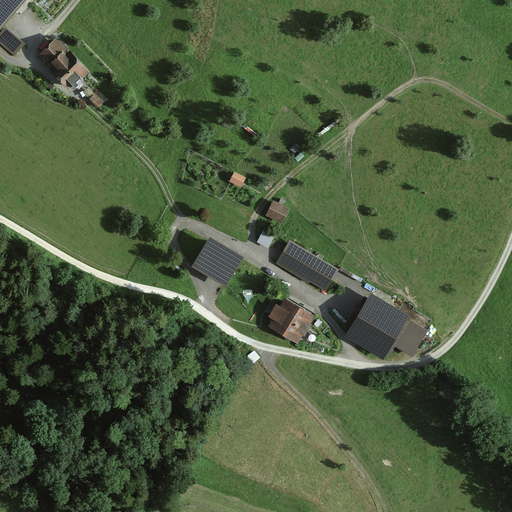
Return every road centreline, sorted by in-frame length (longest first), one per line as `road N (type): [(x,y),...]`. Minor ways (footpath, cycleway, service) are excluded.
road 1 (track): [(360,366),(318,305),(255,252),(253,217),(319,150),(422,79),(511,122)]
road 2 (track): [(0,218),(67,259),(204,310),(269,348),(268,366),(340,440),(387,511)]
road 3 (unclassified): [(511,245),(470,319),(420,364),(360,366),(269,348)]
road 4 (track): [(30,51),(155,171),(184,220)]
road 5 (track): [(204,310),(171,248),(173,227),(184,220),(255,252)]
